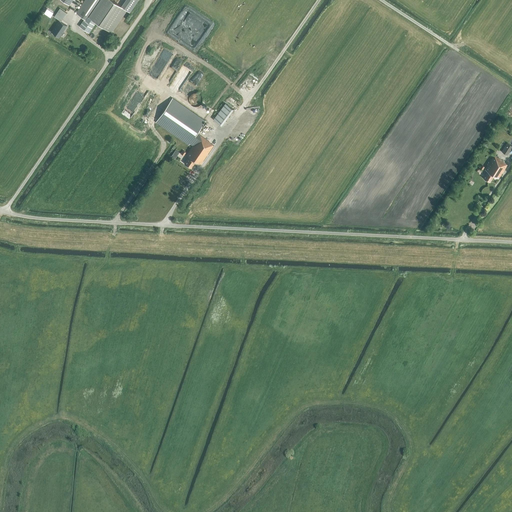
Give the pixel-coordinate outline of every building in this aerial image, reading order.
[(85,0),(76,13),(85,19),(80,27),(90,33),(97,23),(111,32),(127,11),(111,0),(85,0)] [(60,22),(66,13),(60,8),(54,17),(59,20),(51,31),(51,32),(52,31),(59,36),(67,26),(66,25),(66,26),(60,22)] [(193,92),(190,93),(188,94),(186,96),(185,99),(186,102),(187,104),(190,106),(193,106),(195,105),(197,103),(199,101),(199,98),(198,95),(195,93),(193,92)] [(213,145),(209,142),(197,133),(205,121),(172,98),(156,122),(189,145),(190,143),(193,145),(186,155),(189,157),(184,163),(191,168),(196,162),(200,165),(213,145)] [(222,125),(234,109),(225,103),(213,119),(222,125)] [(507,156),(511,148),(511,146),(507,143),(501,152),(507,156)] [(175,159),(179,152),(175,150),(171,156),(175,159)] [(498,178),(505,168),(507,165),(503,162),(503,161),(494,155),(485,170),(487,171),(483,177),(490,182),(494,176),(498,178)]
